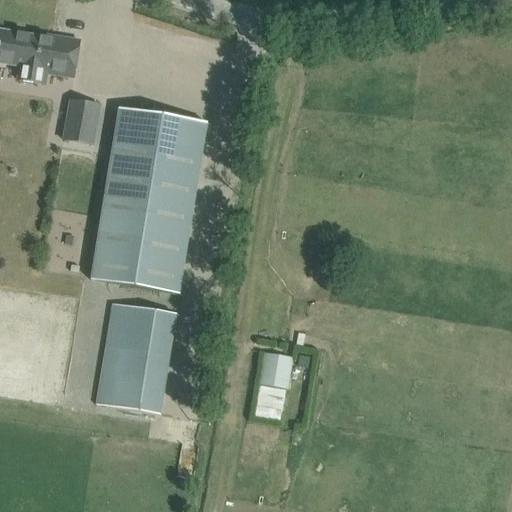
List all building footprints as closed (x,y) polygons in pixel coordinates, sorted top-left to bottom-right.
[(74,79),(80,43),(40,36),(40,39),(0,32),(0,64),(20,68),(18,82),(39,85),(41,74),(74,79)] [(64,142),(94,147),(100,107),(70,102),(64,142)] [(90,282),(178,297),(207,125),(119,110),(90,282)] [(97,407),(160,417),(176,316),(113,306),(97,407)] [(259,386),(275,388),(287,390),(292,358),(263,354),(259,386)]
